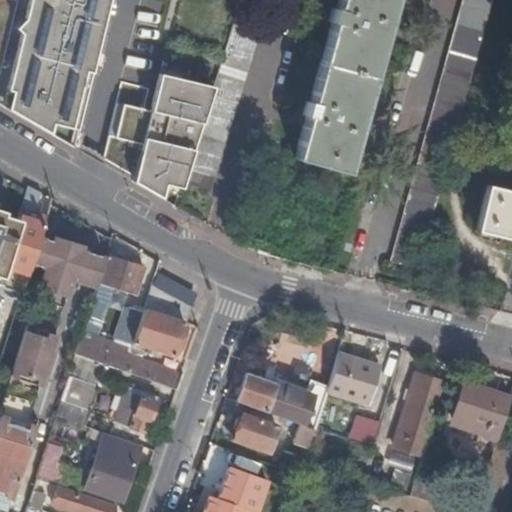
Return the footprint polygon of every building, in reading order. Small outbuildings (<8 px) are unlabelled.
[(0,0),(0,100),(72,142),(107,0),(0,0)] [(212,89),(182,183),(208,191),(267,8),(243,0),(240,0),(233,22),(219,67),(212,89)] [(337,0),(335,7),(332,7),(328,21),(332,22),(309,102),(306,101),(302,115),(306,116),(294,158),(347,173),(370,89),(395,0),(337,0)] [(389,262),(416,269),(484,26),(491,0),(462,0),(456,21),(425,133),(389,262)] [(182,183),(212,89),(158,76),(150,110),(116,102),(102,158),(133,176),(180,189),(182,183)] [(38,237),(43,223),(28,218),(41,193),(26,184),(14,221),(1,265),(27,273),(30,264),(38,237)] [(511,190),(485,184),(474,230),(511,239),(511,190)] [(0,267),(1,265),(14,221),(0,217),(0,267)] [(96,281),(104,257),(79,249),(81,244),(53,236),(52,241),(38,237),(30,264),(44,267),(37,289),(50,293),(64,297),(70,279),(94,285),(96,281)] [(143,266),(104,255),(104,257),(96,281),(103,283),(135,293),(143,266)] [(163,278),(157,288),(188,305),(192,295),(163,278)] [(97,303),(103,283),(96,281),(94,285),(90,301),(97,303)] [(157,288),(150,283),(141,309),(131,340),(170,354),(182,321),(183,321),(188,305),(157,288)] [(64,297),(50,293),(46,309),(59,313),(64,297)] [(59,313),(46,309),(32,304),(11,371),(12,372),(8,384),(30,390),(34,378),(39,379),(59,313)] [(131,340),(141,309),(127,305),(118,336),(131,340)] [(121,370),(127,354),(129,347),(80,330),(73,353),(100,363),(121,370)] [(339,348),(329,380),(327,386),(370,398),(381,361),(339,348)] [(96,374),(97,375),(100,363),(73,353),(70,365),(96,374)] [(174,389),(179,374),(152,362),(127,354),(121,370),(174,389)] [(84,409),(96,374),(70,365),(54,415),(83,425),(88,410),(84,409)] [(247,372),(237,401),(305,425),(314,428),(315,427),(323,400),(323,399),(327,386),(329,380),(311,375),(308,384),(279,374),(276,382),(247,372)] [(422,454),(445,382),(415,373),(393,444),(422,454)] [(496,440),(509,397),(463,382),(452,417),(484,428),(481,435),(496,440)] [(30,390),(8,384),(1,407),(23,414),(30,390)] [(113,421),(143,431),(154,402),(123,391),(113,421)] [(23,414),(1,407),(0,409),(0,490),(13,494),(36,419),(23,414)] [(277,425),(242,412),(232,439),(267,452),(277,425)] [(372,445),(380,420),(365,416),(358,441),(372,445)] [(301,440),(309,443),(311,438),(314,428),(305,425),(301,440)] [(314,428),(311,438),(322,441),(326,430),(315,427),(314,428)] [(128,460),(134,443),(108,434),(102,450),(97,449),(84,486),(120,499),(133,462),(128,460)] [(324,452),(320,467),(346,475),(350,460),(324,452)] [(35,476),(58,484),(64,465),(41,457),(35,476)] [(409,495),(414,481),(387,473),(382,487),(409,495)] [(218,478),(217,482),(246,492),(247,488),(218,478)] [(409,495),(431,502),(436,487),(414,480),(414,481),(409,495)] [(208,497),(202,511),(244,511),(245,510),(240,508),(246,492),(217,482),(211,498),(208,497)] [(53,504),(77,511),(111,511),(114,507),(58,488),(53,504)] [(13,494),(0,490),(0,494),(12,498),(13,494)] [(26,505),(39,510),(45,494),(31,490),(26,505)]
